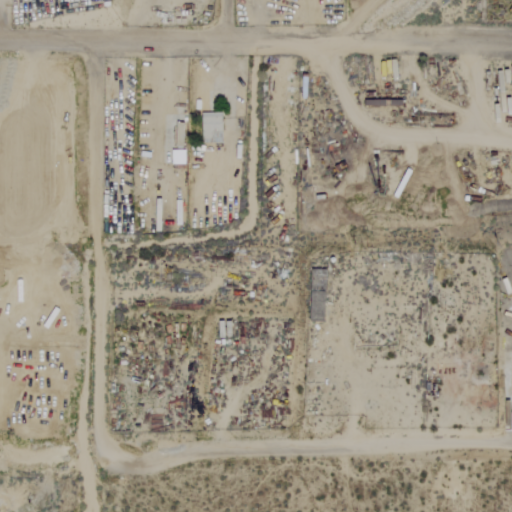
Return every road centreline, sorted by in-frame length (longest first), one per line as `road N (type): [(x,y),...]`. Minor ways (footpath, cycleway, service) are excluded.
road 1 (residential): [(0,448),(511,445)]
road 2 (residential): [(0,36),(511,36)]
